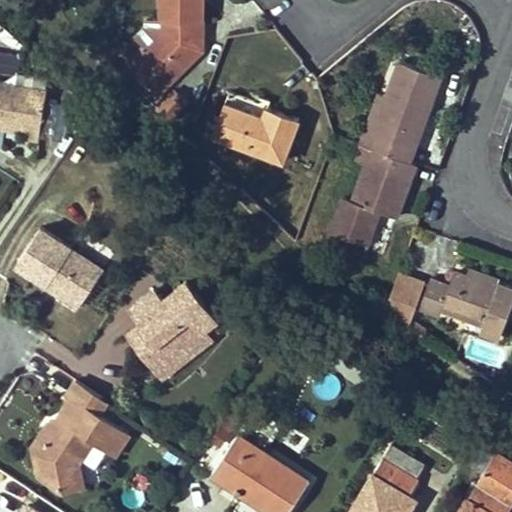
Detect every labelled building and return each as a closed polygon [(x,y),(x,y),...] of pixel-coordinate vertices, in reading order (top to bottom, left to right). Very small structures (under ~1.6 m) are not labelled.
[(109,0),(105,12),(123,19),(128,7),(109,0)] [(154,84),(165,83),(202,48),(202,46),(190,36),(190,23),(203,23),(203,0),(161,0),(161,31),(137,53),(135,66),(154,84)] [(190,23),(190,36),(202,46),(203,23),(190,23)] [(0,50),(0,73),(15,74),(17,52),(0,50)] [(399,59),(387,94),(373,129),(366,125),(360,142),(372,146),(410,160),(441,74),(399,59)] [(51,90),(0,78),(0,118),(5,120),(4,125),(24,129),(23,134),(40,139),(51,90)] [(156,106),(170,120),(188,101),(176,88),(156,106)] [(366,125),(373,129),(387,94),(379,91),(366,125)] [(88,117),(94,108),(76,96),(70,105),(88,117)] [(268,105),(264,114),(226,100),(214,132),(283,160),(300,118),(268,105)] [(356,156),(367,160),(372,146),(360,142),(356,156)] [(410,160),(372,146),(367,160),(354,197),(343,193),(331,228),(366,241),(378,208),(396,215),(416,162),(410,160)] [(71,242),(41,223),(16,260),(48,281),(79,301),(104,264),(71,242)] [(467,274),(497,286),(499,280),(500,278),(470,266),(467,274)] [(482,328),(501,336),(511,306),(511,284),(499,280),(497,286),(467,274),(455,270),(451,282),(432,275),(420,306),(440,314),(442,308),(483,322),(482,328)] [(426,281),(399,271),(384,309),(407,325),(412,317),(426,281)] [(204,324),(217,315),(187,277),(164,295),(157,286),(130,306),(141,320),(148,328),(136,338),(156,363),(173,351),(177,356),(209,331),(204,324)] [(429,329),(412,317),(407,325),(424,336),(429,329)] [(141,320),(130,330),(136,338),(148,328),(141,320)] [(212,335),(209,331),(177,356),(173,351),(156,363),(164,373),(212,335)] [(73,394),(58,416),(59,424),(53,434),(43,427),(34,443),(42,469),(60,464),(64,475),(59,483),(67,488),(88,483),(81,459),(86,450),(85,446),(92,435),(116,452),(131,430),(101,410),(109,397),(77,376),(67,391),(73,394)] [(58,416),(49,418),(43,427),(53,434),(59,424),(58,416)] [(289,511),(311,479),(239,432),(213,472),(229,483),(234,475),(243,481),(238,489),(273,511),(289,511)] [(427,465),(393,443),(350,511),(409,511),(419,498),(409,492),(427,465)] [(505,511),(511,501),(511,461),(496,452),(460,511),(505,511)] [(60,464),(42,469),(42,471),(59,483),(64,475),(60,464)] [(243,481),(234,475),(229,483),(238,489),(243,481)] [(46,511),(30,501),(22,511),(46,511)]
